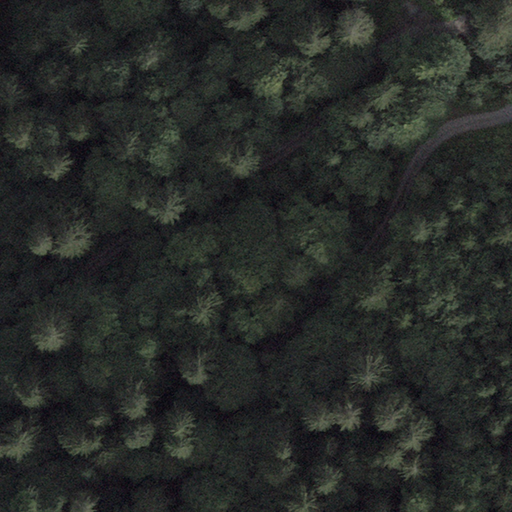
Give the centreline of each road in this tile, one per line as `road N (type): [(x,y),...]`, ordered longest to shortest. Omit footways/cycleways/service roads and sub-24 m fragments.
road 1 (track): [(0,343),(391,52),(476,0)]
road 2 (track): [(155,511),(424,141),(511,71)]
